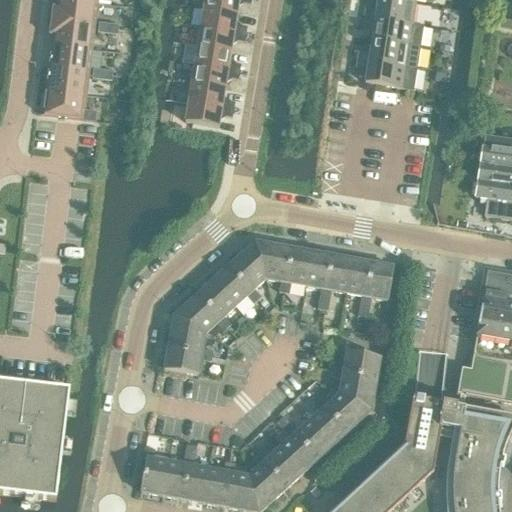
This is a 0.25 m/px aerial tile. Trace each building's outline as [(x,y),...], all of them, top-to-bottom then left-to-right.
[(204,0),(203,10),(236,15),(237,8),(243,5),(250,6),(250,0),(204,0)] [(363,10),(362,19),(423,29),(424,28),(411,26),(415,6),(379,0),(377,0),(375,12),(363,10)] [(96,6),(57,1),(56,11),(53,11),(52,24),(94,29),(96,6)] [(203,10),(200,29),(245,36),(246,29),(239,27),(235,22),(236,15),(203,10)] [(373,29),(371,42),(420,50),(423,29),(362,19),(361,27),(373,29)] [(94,29),(52,24),(50,37),(52,37),(51,47),(91,52),(94,29)] [(109,26),(99,24),(98,34),(108,35),(109,26)] [(119,27),(109,26),(108,35),(118,36),(119,27)] [(200,29),(197,47),(230,53),(231,46),(236,43),(244,44),(245,36),(200,29)] [(357,53),(355,62),(417,72),(420,50),(371,42),(369,55),(357,53)] [(91,52),(51,47),(48,70),(88,75),(91,52)] [(197,47),(194,67),(239,74),(240,66),(233,65),(229,60),(230,53),(197,47)] [(364,85),(401,91),(413,93),(417,72),(355,62),(354,69),(366,71),(364,85)] [(194,67),(191,85),(224,90),(225,83),(230,80),(238,82),(239,74),(194,67)] [(88,75),(48,70),(45,93),(85,98),(88,75)] [(104,72),(94,70),(92,80),(102,81),(104,72)] [(113,73),(104,72),(102,81),(112,82),(113,73)] [(431,75),(430,84),(442,85),(443,77),(431,75)] [(191,85),(188,104),(233,112),(234,104),(227,102),(223,97),(224,90),(191,85)] [(85,98),(45,93),(42,117),(94,124),(94,123),(95,115),(83,113),(85,98)] [(470,97),(468,112),(485,114),(487,100),(470,97)] [(218,130),(219,122),(224,119),(231,120),(233,112),(188,104),(185,124),(218,130)] [(482,150),(479,168),(511,172),(511,143),(485,139),(484,150),(482,150)] [(511,172),(479,168),(477,183),(511,187),(511,172)] [(485,219),(511,222),(511,187),(477,183),(475,200),(487,202),(485,219)] [(227,270),(256,303),(260,300),(254,292),(265,282),(254,245),(227,270)] [(254,245),(265,282),(279,285),(278,294),(283,295),(291,252),(254,245)] [(291,252),(283,295),(288,296),(290,287),(305,290),(311,255),(291,252)] [(311,255),(305,290),(320,292),(325,293),(332,259),(311,255)] [(320,292),(318,302),(329,304),(331,294),(346,297),(352,262),(332,259),(325,293),(320,292)] [(352,262),(346,297),(360,299),(366,300),(372,266),(352,262)] [(360,299),(359,309),(364,310),(369,311),(371,301),(386,303),(392,270),(392,269),(372,266),(366,300),(360,299)] [(212,284),(235,310),(246,300),(253,306),(256,303),(227,270),(212,284)] [(461,370),(456,397),(511,407),(511,278),(488,274),(487,277),(486,283),(485,286),(475,347),(470,372),(461,370)] [(197,297),(226,331),(230,328),(223,320),(235,310),(212,284),(197,297)] [(197,297),(172,320),(205,337),(216,327),(223,333),(226,331),(197,297)] [(318,302),(317,311),(320,312),(321,312),(324,313),(327,313),(329,304),(318,302)] [(359,309),(358,319),(362,320),(367,320),(369,311),(364,310),(359,309)] [(172,320),(167,352),(211,359),(211,354),(202,352),(205,337),(172,320)] [(198,378),(201,363),(210,364),(211,359),(167,352),(164,372),(198,378)] [(343,371),(338,370),(333,370),(333,374),(376,382),(380,362),(345,356),(343,371)] [(341,381),(338,396),(371,414),(376,382),(333,374),(332,380),(341,381)] [(67,393),(0,384),(0,496),(53,503),(67,393)] [(317,403),(346,436),(371,414),(338,396),(327,407),(320,400),(317,403)] [(501,511),(501,510),(500,505),(500,500),(500,494),(500,488),(501,481),(501,477),(502,470),(503,466),(503,462),(504,458),(506,452),(507,447),(508,445),(510,440),(511,437),(511,436),(511,420),(442,408),(439,407),(415,403),(413,402),(412,402),(410,416),(404,447),(333,511),(501,511)] [(308,424),(331,450),(346,436),(317,403),(313,407),(319,414),(308,424)] [(280,423),(276,427),(282,434),(290,427),(284,420),(280,423)] [(297,434),(293,438),(317,463),(331,450),(308,424),(297,434)] [(288,442),(278,451),(301,477),(317,463),(293,438),(297,434),(290,427),(282,434),(288,442)] [(187,449),(185,458),(195,460),(196,450),(191,449),(187,449)] [(141,495),(161,498),(167,465),(152,462),(154,451),(143,450),(142,460),(146,461),(141,495)] [(256,459),(286,491),(301,477),(278,451),(267,461),(260,455),(256,459)] [(167,465),(161,498),(181,502),(188,469),(193,470),(195,460),(185,458),(183,468),(167,465)] [(248,479),(257,511),(263,511),(286,491),(256,459),(252,462),(259,469),(248,479)] [(207,472),(202,506),(222,509),(230,466),(225,465),(223,475),(207,472)] [(230,466),(222,509),(237,511),(257,511),(248,479),(233,476),(234,466),(230,466)] [(188,469),(181,502),(202,506),(207,472),(193,470),(188,469)] [(320,495),(315,489),(309,494),(315,500),(320,495)]
